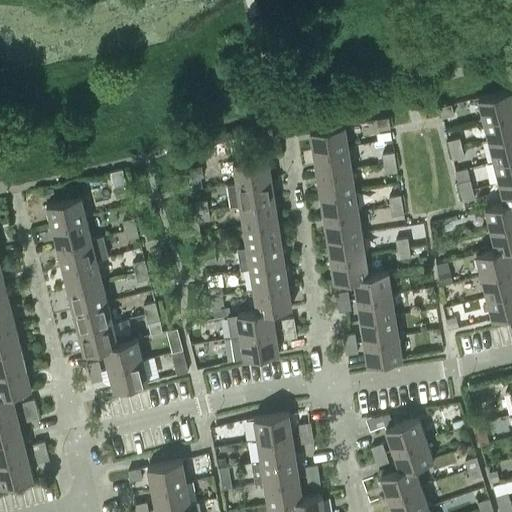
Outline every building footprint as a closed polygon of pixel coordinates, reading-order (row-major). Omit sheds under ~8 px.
[(511,89),(511,88),(478,96),(483,118),(511,110),(511,89)] [(451,103),(439,106),(442,117),(453,114),(451,103)] [(511,110),(483,118),(488,139),(511,133),(511,110)] [(388,116),(376,118),(378,129),(390,127),(388,116)] [(344,123),(310,129),(313,151),(348,146),(344,123)] [(511,133),(488,139),(494,160),(511,155),(511,133)] [(264,136),(247,139),(249,155),(267,152),(264,136)] [(459,137),(447,140),(450,149),(461,146),(459,137)] [(348,146),(313,151),(317,172),(351,167),(348,146)] [(461,146),(450,149),(452,158),(464,156),(461,146)] [(382,153),(383,162),(395,160),(393,151),(382,153)] [(267,154),(233,160),(236,182),(271,176),(267,154)] [(511,155),(494,160),(499,181),(511,177),(511,155)] [(395,160),(383,162),(385,172),(397,170),(395,160)] [(201,165),(189,167),(191,177),(203,175),(201,165)] [(351,167),(317,172),(320,194),(355,188),(351,167)] [(271,176),(236,182),(227,183),(230,205),(240,203),(274,198),(271,176)] [(511,177),(499,181),(504,201),(504,202),(511,199),(511,177)] [(470,179),(458,182),(460,191),(472,188),(470,179)] [(116,196),(128,194),(125,183),(114,186),(116,196)] [(355,188),(320,194),(323,215),(358,210),(355,188)] [(472,188),(460,191),(463,200),(474,197),(472,188)] [(388,195),(390,205),(402,203),(400,193),(388,195)] [(47,203),(52,225),(86,216),(80,194),(47,203)] [(278,219),(274,198),(240,203),(243,225),(278,219)] [(206,199),(195,201),(196,211),(208,209),(206,199)] [(511,199),(504,202),(504,201),(485,206),(490,228),(511,222),(511,199)] [(402,203),(390,205),(392,214),(403,212),(402,203)] [(208,209),(196,211),(198,220),(209,218),(208,209)] [(358,210),(323,215),(327,236),(361,231),(358,210)] [(86,216),(52,225),(57,246),(91,237),(86,216)] [(122,220),(124,229),(136,226),(134,217),(122,220)] [(278,219),(243,225),(247,246),(281,240),(278,219)] [(511,222),(490,228),(495,248),(495,249),(510,245),(510,247),(511,246),(511,222)] [(136,226),(124,229),(127,238),(138,235),(136,226)] [(361,231),(327,236),(330,258),(365,252),(361,231)] [(103,234),(91,237),(57,246),(62,266),(96,258),(108,255),(103,234)] [(395,238),(397,248),(409,246),(407,236),(395,238)] [(281,240),(247,246),(237,248),(241,269),(250,267),(285,262),(281,240)] [(213,242),(201,244),(203,253),(215,251),(213,242)] [(510,245),(495,249),(495,248),(476,253),(481,275),(511,267),(511,254),(510,247),(510,245)] [(409,246),(397,248),(398,257),(410,255),(409,246)] [(215,251),(203,253),(204,263),(216,261),(215,251)] [(365,252),(330,258),(334,281),(354,277),(353,276),(368,274),(368,273),(365,252)] [(96,258),(62,266),(68,288),(102,279),(96,258)] [(133,261),(135,271),(147,268),(144,259),(133,261)] [(250,267),(253,288),(288,283),(285,262),(250,267)] [(511,267),(481,275),(486,295),(511,289),(511,267)] [(147,268),(135,271),(137,280),(149,277),(147,268)] [(353,276),(354,277),(357,298),(391,292),(388,270),(368,273),(368,274),(353,276)] [(102,279),(68,288),(73,308),(107,300),(102,279)] [(4,281),(0,282),(0,304),(10,302),(4,281)] [(253,288),(257,309),(257,310),(271,307),(272,309),(291,306),(288,283),(253,288)] [(220,284),(208,286),(210,296),(222,294),(220,284)] [(348,289),(336,291),(337,301),(349,299),(348,289)] [(511,289),(486,295),(492,318),(511,312),(511,289)] [(391,292),(357,298),(360,319),(395,313),(391,292)] [(222,294),(210,296),(211,305),(223,303),(222,294)] [(349,299),(337,301),(339,310),(351,308),(349,299)] [(107,300),(73,308),(78,329),(112,321),(107,300)] [(143,303),(145,313),(157,310),(155,301),(143,303)] [(10,302),(0,304),(0,326),(15,323),(10,302)] [(257,310),(257,309),(237,312),(241,335),(275,329),(272,309),(271,307),(257,310)] [(157,310),(145,313),(148,322),(159,319),(157,310)] [(395,313),(360,319),(364,340),(398,335),(395,313)] [(281,318),(283,328),(295,326),(293,316),(281,318)] [(112,321),(78,329),(84,352),(103,347),(103,345),(117,342),(117,341),(112,321)] [(15,323),(0,326),(0,349),(20,344),(15,323)] [(295,326),(283,328),(284,337),(296,335),(295,326)] [(279,352),(275,329),(241,335),(230,337),(234,359),(244,357),(279,352)] [(354,332),(342,334),(344,343),(356,342),(354,332)] [(398,335),(364,340),(367,363),(402,357),(398,335)] [(103,345),(103,347),(108,367),(142,358),(137,336),(117,341),(117,342),(103,345)] [(356,342),(344,343),(345,353),(357,351),(356,342)] [(20,344),(0,349),(0,371),(25,365),(20,344)] [(142,358),(108,367),(114,389),(148,380),(142,358)] [(87,362),(89,372),(100,369),(98,359),(87,362)] [(25,365),(0,371),(0,393),(11,391),(12,392),(31,387),(25,365)] [(100,369),(89,372),(91,381),(103,378),(100,369)] [(11,391),(0,393),(0,416),(17,412),(12,392),(11,391)] [(22,401),(24,410),(36,407),(34,398),(22,401)] [(36,407),(24,410),(27,420),(38,417),(36,407)] [(288,411),(254,416),(257,439),(292,433),(288,411)] [(17,412),(0,416),(0,438),(22,433),(17,412)] [(385,427),(393,448),(425,437),(418,415),(385,427)] [(464,418),(452,421),(453,427),(466,423),(464,418)] [(298,423),(300,432),(312,430),(310,421),(298,423)] [(312,430),(300,432),(301,442),(313,440),(312,430)] [(22,433),(0,438),(0,460),(27,454),(22,433)] [(292,433),(257,439),(261,460),(295,454),(292,433)] [(425,437),(393,448),(399,468),(400,469),(414,464),(414,465),(433,458),(425,437)] [(33,443),(35,452),(46,449),(44,440),(33,443)] [(382,442),(370,446),(374,455),(385,451),(382,442)] [(46,449),(35,452),(37,461),(49,458),(46,449)] [(385,451),(374,455),(377,464),(388,460),(385,451)] [(27,454),(0,460),(0,484),(33,476),(27,454)] [(295,454),(261,460),(264,482),(299,476),(295,454)] [(476,455),(465,459),(467,468),(479,464),(476,455)] [(181,458),(147,465),(152,487),(186,480),(181,458)] [(305,465),(306,475),(318,473),(317,463),(305,465)] [(399,468),(380,474),(388,495),(421,484),(414,465),(414,464),(400,469),(399,468)] [(479,464),(467,468),(470,477),(482,474),(479,464)] [(139,467),(128,469),(130,479),(142,477),(139,467)] [(496,470),(489,472),(492,482),(499,480),(496,470)] [(318,473),(306,475),(308,484),(320,482),(318,473)] [(302,497),(302,496),(299,476),(264,482),(268,504),(277,502),(287,500),(287,499),(302,497)] [(186,480),(152,487),(156,509),(190,502),(186,480)] [(421,484),(388,495),(393,511),(405,511),(428,504),(421,484)] [(507,491),(496,495),(499,504),(510,500),(507,491)] [(324,511),(322,493),(302,496),(302,497),(287,499),(287,500),(277,502),(278,511),(324,511)] [(489,497),(477,501),(480,510),(492,506),(489,497)] [(511,507),(510,500),(499,504),(500,511),(504,511),(511,509),(511,507)] [(146,501),(134,503),(136,511),(138,511),(148,510),(146,501)] [(192,511),(190,502),(156,509),(156,511),(192,511)]
